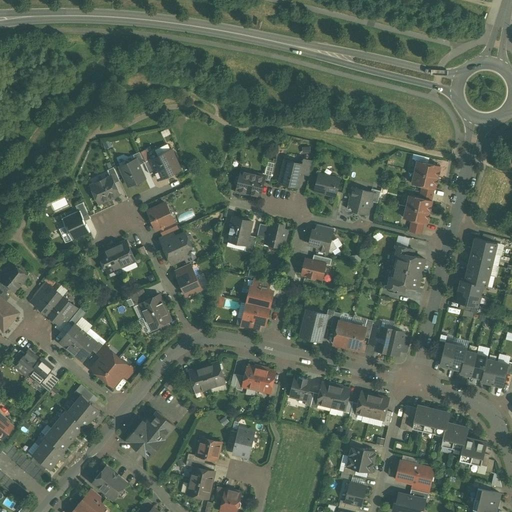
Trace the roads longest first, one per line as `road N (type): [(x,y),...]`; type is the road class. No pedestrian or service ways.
road 1 (secondary): [(25,16),(181,25),(459,83)]
road 2 (track): [(460,47),(272,0)]
road 3 (residential): [(451,224),(412,382)]
road 4 (residential): [(191,339),(131,212)]
road 5 (residential): [(269,349),(404,380)]
road 6 (residential): [(269,349),(303,215)]
road 7 (residential): [(126,408),(22,323)]
road 8 (residential): [(404,380),(375,511)]
